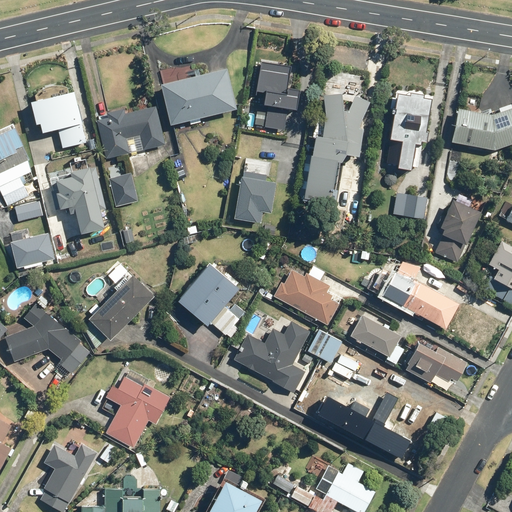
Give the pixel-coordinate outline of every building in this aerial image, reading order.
[(267,41),(252,38),(250,49),(264,52),(267,41)] [(291,65),(262,60),(258,84),(267,85),(264,103),(268,103),(264,127),(284,130),(289,105),(296,107),(299,89),(287,87),(291,65)] [(189,76),(161,83),(171,123),(190,119),(191,124),(201,121),(200,116),(237,108),(228,67),(200,73),(199,69),(187,72),(189,76)] [(400,90),(389,160),(418,164),(422,138),(426,139),(432,96),(423,95),(423,91),(411,89),(411,92),(400,90)] [(75,90),(31,100),(37,123),(41,122),(43,131),(58,127),(63,147),(87,141),(75,90)] [(342,91),(324,93),(326,113),(323,135),(316,134),(313,154),(306,153),(299,195),(304,195),(304,197),(337,201),(339,188),(333,188),(338,160),(342,160),(347,152),(359,155),(363,128),(359,126),(370,101),(356,93),(348,110),(344,108),(342,91)] [(108,116),(97,119),(106,157),(130,152),(127,137),(140,134),(143,149),(165,144),(157,105),(125,113),(124,108),(107,112),(108,116)] [(511,106),(492,113),(459,107),(452,141),(495,149),(511,142),(511,106)] [(0,188),(8,205),(29,195),(24,184),(26,182),(23,175),(32,170),(27,160),(30,159),(15,126),(0,132),(0,188)] [(97,137),(87,140),(91,152),(100,149),(97,137)] [(246,145),(237,144),(234,158),(244,160),(246,145)] [(465,162),(449,160),(447,181),(463,183),(465,162)] [(385,166),(372,163),(369,177),(382,180),(385,166)] [(58,174),(61,188),(54,190),(58,208),(75,204),(82,233),(112,225),(98,165),(58,174)] [(242,175),(235,217),(261,222),(263,210),(272,212),(277,181),(266,179),(267,174),(245,170),(244,175),(242,175)] [(132,172),(110,177),(116,205),(138,200),(132,172)] [(430,188),(396,183),(391,213),(425,218),(430,188)] [(481,210),(453,198),(446,215),(442,214),(437,225),(441,226),(438,232),(443,234),(435,251),(458,262),(481,210)] [(40,200),(15,206),(19,220),(43,214),(40,200)] [(197,224),(187,225),(188,233),(183,234),(185,242),(195,240),(193,233),(198,232),(197,224)] [(132,226),(122,227),(124,244),(135,242),(132,226)] [(49,232),(11,241),(17,267),(25,265),(25,268),(43,263),(42,261),(55,258),(49,232)] [(511,245),(502,240),(489,263),(499,268),(494,277),(490,275),(484,288),(511,303),(511,245)] [(396,270),(383,293),(446,328),(460,303),(415,278),(421,266),(403,260),(397,271),(396,270)] [(210,262),(178,299),(208,324),(211,321),(226,334),(245,311),(235,303),(230,310),(224,305),(240,287),(210,262)] [(285,283),(282,281),(274,295),(328,324),(339,303),(331,298),(333,294),(327,291),(331,285),(320,279),(325,270),(314,265),(309,273),(307,272),(305,275),(292,268),(285,283)] [(155,295),(133,273),(100,306),(97,303),(89,310),(93,314),(89,317),(111,338),(155,295)] [(34,325),(5,336),(15,360),(49,348),(62,358),(59,362),(72,373),(91,351),(79,342),(82,340),(36,302),(24,317),(34,325)] [(402,335),(363,313),(351,334),(388,355),(387,358),(396,363),(405,348),(397,344),(402,335)] [(265,341),(248,332),(234,358),(294,392),(306,371),(293,363),(311,331),(291,320),(284,333),(273,327),(265,341)] [(97,348),(108,337),(94,323),(86,332),(97,348)] [(342,340),(319,328),(308,350),(331,362),(342,340)] [(437,350),(419,341),(414,351),(411,350),(405,360),(410,362),(406,368),(431,382),(435,373),(449,381),(451,377),(457,380),(468,362),(439,346),(437,350)] [(113,384),(106,396),(121,404),(106,432),(134,447),(149,419),(156,423),(170,396),(147,384),(150,379),(131,369),(127,376),(125,376),(119,387),(113,384)] [(315,391),(308,387),(296,408),(303,412),(313,393),(315,391)] [(325,397),(316,415),(400,459),(410,440),(384,427),(399,399),(387,393),(373,421),(365,417),(369,409),(355,402),(351,410),(325,397)] [(12,424),(0,418),(0,469),(12,448),(2,442),(12,424)] [(75,455),(55,443),(44,461),(55,468),(44,487),(47,489),(41,499),(64,511),(81,482),(82,483),(85,478),(84,477),(98,452),(82,443),(75,455)] [(114,450),(107,445),(94,464),(101,468),(114,450)] [(143,450),(134,454),(140,467),(149,464),(143,450)] [(339,469),(329,464),(322,478),(319,482),(315,480),(309,492),(297,485),(291,496),(309,505),(309,507),(318,511),(331,511),(338,500),(360,511),(364,511),(376,490),(359,480),(364,470),(349,462),(343,472),(339,469)] [(297,479),(282,471),(274,487),(289,495),(294,484),(297,479)] [(124,488),(106,488),(105,506),(82,506),(81,511),(160,511),(161,489),(137,488),(137,479),(133,474),(128,474),(124,478),(124,488)] [(254,511),(262,498),(226,479),(208,511),(254,511)] [(174,498),(166,508),(171,511),(175,511),(182,504),(174,498)]
